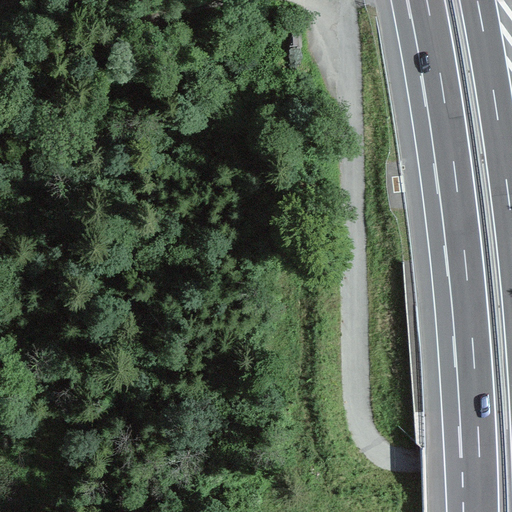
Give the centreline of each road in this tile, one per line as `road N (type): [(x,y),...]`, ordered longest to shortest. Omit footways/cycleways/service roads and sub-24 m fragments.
road 1 (unclassified): [(329,0),(345,83),(361,428),(387,457),(407,462),(511,458)]
road 2 (motorway): [(426,0),(466,278),(480,511)]
road 3 (track): [(0,115),(137,25),(224,0)]
road 4 (motorway): [(511,228),(477,0)]
